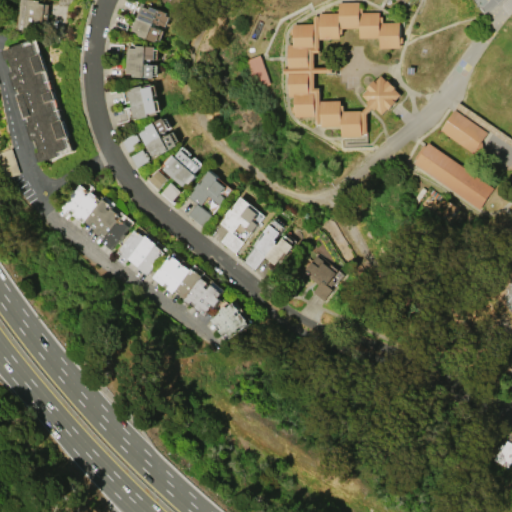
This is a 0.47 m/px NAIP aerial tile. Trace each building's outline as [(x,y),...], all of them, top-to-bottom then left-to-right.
[(19,29),(22,0),(41,0),(41,2),(47,3),(43,32),(19,29)] [(366,113),(367,133),(361,133),(361,136),(341,136),(341,126),(320,126),(320,123),(315,123),(315,116),(294,116),(294,111),(291,112),(291,106),(294,106),(294,96),(288,96),(288,73),(283,73),(283,68),(288,68),(287,44),(293,44),(292,34),(290,34),(290,28),(292,28),(292,23),(313,23),(313,16),(318,16),(318,13),(338,13),(338,2),(359,2),(359,7),(362,7),(362,12),(379,12),(379,16),(382,16),(382,22),(400,22),(400,37),(403,37),(403,43),(400,43),(400,47),(380,48),(379,38),(359,38),(359,27),(342,28),(342,33),(339,33),(339,38),(319,39),(319,52),(313,52),(313,67),(332,67),(333,72),(314,72),(314,87),(320,87),(320,100),(341,100),(341,105),(343,105),(344,110),(361,110),(361,111),(368,104),(366,102),(368,101),(362,95),(367,89),(366,88),(374,80),(375,81),(381,75),(387,80),(388,80),(395,87),(395,88),(401,94),(395,100),(396,101),(388,109),(387,108),(382,114),(375,108),(374,109),(372,107),(366,113)] [(135,17),(140,5),(148,8),(148,6),(165,12),(165,15),(168,16),(164,26),(152,22),(151,24),(135,17)] [(130,30),(135,17),(151,24),(150,26),(159,29),(155,39),(154,39),(153,42),(137,35),(138,33),(130,30)] [(40,161),(37,153),(41,151),(37,138),(33,140),(27,122),(31,121),(30,117),(25,118),(17,94),(21,92),(20,88),(16,89),(10,72),(14,71),(10,58),(6,59),(3,50),(13,47),(13,46),(23,43),(24,47),(34,44),(37,54),(41,53),(47,71),(44,72),(50,91),(54,90),(57,99),(53,101),(60,120),(64,119),(70,136),(65,138),(69,148),(59,151),(60,156),(50,159),(50,158),(40,161)] [(125,73),(126,47),(135,48),(135,45),(153,46),(152,59),(143,59),(143,64),(152,64),(151,77),(133,77),(133,73),(125,73)] [(255,89),(245,60),(260,54),(270,84),(255,89)] [(132,117),(126,91),(129,90),(128,88),(140,85),(140,87),(149,85),(155,111),(146,113),(147,116),(136,118),(135,116),(132,117)] [(454,109),(487,132),(481,142),(482,145),(478,150),(476,149),(473,153),(439,130),(454,109)] [(145,144),(139,133),(146,129),(144,126),(160,117),(167,129),(159,133),(160,135),(145,144)] [(145,144),(160,135),(161,138),(170,133),(176,144),(153,158),(145,144)] [(479,209),(413,163),(416,160),(414,158),(423,145),(425,146),(428,142),(494,188),(479,209)] [(19,173),(11,148),(0,151),(0,165),(4,178),(19,173)] [(130,156),(137,168),(150,161),(143,149),(130,156)] [(189,158),(172,177),(162,169),(166,165),(164,163),(172,154),(174,155),(180,149),(189,158)] [(172,177),(189,158),(199,166),(193,173),(196,175),(188,184),(186,182),(181,186),(172,177)] [(159,189),(168,179),(158,170),(149,180),(159,189)] [(209,170),(218,177),(216,179),(226,187),(221,193),(226,197),(220,205),(208,195),(200,206),(212,215),(203,226),(188,214),(196,204),(187,197),(194,188),(193,188),(197,182),(199,183),(201,180),(209,170)] [(161,193),(171,202),(181,192),(171,182),(161,193)] [(85,219),(81,216),(79,219),(72,214),(74,212),(71,208),(68,212),(62,207),(81,184),(88,190),(85,194),(87,196),(91,191),(99,197),(95,201),(98,203),(85,219)] [(235,253),(220,241),(229,230),(220,223),(226,215),(225,214),(230,208),(232,210),(234,207),(233,206),(242,196),(265,215),(258,224),(259,224),(253,232),(241,222),(234,231),(235,232),(234,233),(244,241),(235,253)] [(106,235),(102,232),(99,235),(93,230),(97,225),(93,222),(90,225),(84,221),(85,219),(98,203),(103,198),(109,204),(106,208),(109,210),(111,207),(118,214),(115,217),(118,220),(116,222),(106,235)] [(111,249),(101,241),(106,235),(116,222),(119,224),(123,220),(130,226),(124,233),(126,234),(121,240),(120,238),(111,249)] [(265,231),(271,223),(281,232),(276,239),(278,241),(276,243),(278,244),(283,237),(294,245),(288,253),(286,252),(276,264),(265,256),(255,269),(244,261),(267,233),(265,231)] [(127,260),(121,255),(123,252),(119,249),(135,229),(139,232),(145,237),(128,258),(127,260)] [(146,235),(157,243),(156,244),(138,267),(128,258),(145,237),(146,235)] [(147,275),(138,267),(156,244),(163,249),(160,253),(162,255),(147,275)] [(324,299),(313,290),(318,284),(309,276),(312,273),(306,269),(317,255),(324,260),(323,262),(336,272),(331,279),(334,281),(330,287),(332,289),(324,299)] [(172,292),(167,288),(169,285),(165,281),(163,285),(157,280),(159,277),(155,273),(167,258),(171,260),(174,256),(181,262),(177,266),(180,268),(183,264),(190,269),(176,287),(172,292)] [(184,298),(178,294),(180,290),(176,287),(190,269),(192,268),(195,271),(196,270),(202,275),(201,276),(184,298)] [(200,311),(193,306),(196,304),(191,300),(189,304),(183,299),(184,298),(201,276),(208,282),(205,286),(208,289),(212,284),(222,292),(218,298),(220,299),(214,306),(212,304),(206,311),(202,308),(200,311)] [(209,320),(220,312),(219,310),(225,305),(226,307),(233,302),(237,307),(238,307),(240,309),(235,313),(237,315),(241,312),(244,317),(245,317),(247,320),(246,320),(248,324),(228,338),(225,334),(222,336),(217,330),(221,327),(217,323),(214,326),(209,320)] [(507,470),(493,462),(502,447),(504,448),(509,439),(511,440),(511,463),(507,470)]
